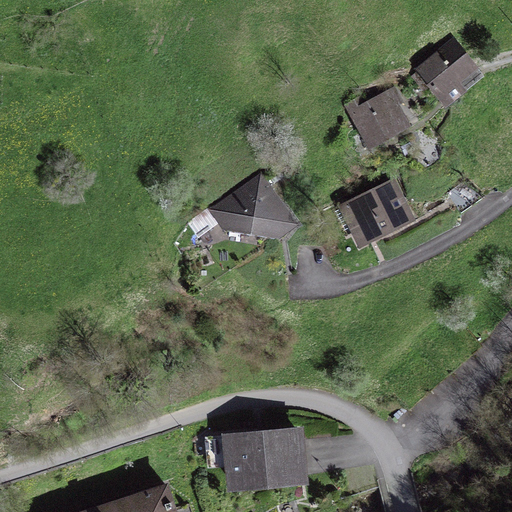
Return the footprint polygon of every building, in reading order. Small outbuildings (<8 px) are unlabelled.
[(476,66),(455,40),(417,71),(445,105),(463,90),(456,82),(476,66)] [(401,103),(394,91),(386,96),(385,95),(365,106),(361,98),(346,106),(368,144),(406,123),(396,105),(401,103)] [(293,223),(260,178),(214,209),(228,228),(274,237),(293,223)] [(411,219),(392,182),(342,207),(352,226),(360,222),(368,225),(373,237),(383,233),(387,234),(401,227),(401,224),(411,219)] [(480,194),(462,183),(449,191),(460,208),(480,194)] [(386,384),(406,406),(480,342),(460,319),(386,384)] [(331,425),(304,427),(305,438),(331,436),(331,425)] [(298,431),(208,440),(210,465),(230,463),(232,483),(302,476),(298,431)] [(166,486),(83,511),(191,511),(189,504),(173,508),(166,486)]
